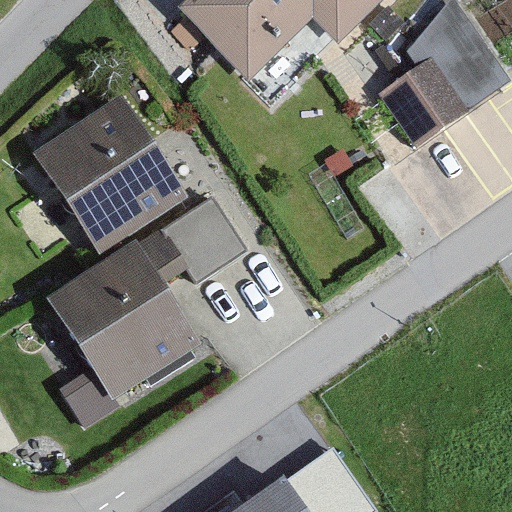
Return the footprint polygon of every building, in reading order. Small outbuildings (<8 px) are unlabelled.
[(376,1),(374,0),(189,0),(172,18),(244,87),(306,23),(331,48),(376,1)] [(444,4),(400,58),(410,72),(367,102),(407,159),(505,91),(444,4)] [(89,261),(177,205),(115,108),(27,163),(89,261)] [(240,258),(206,206),(156,239),(191,291),(240,258)] [(174,276),(150,239),(42,307),(104,406),(191,352),(152,290),(174,276)] [(306,511),(283,479),(236,511),(231,511),(228,507),(220,511),(306,511)]
